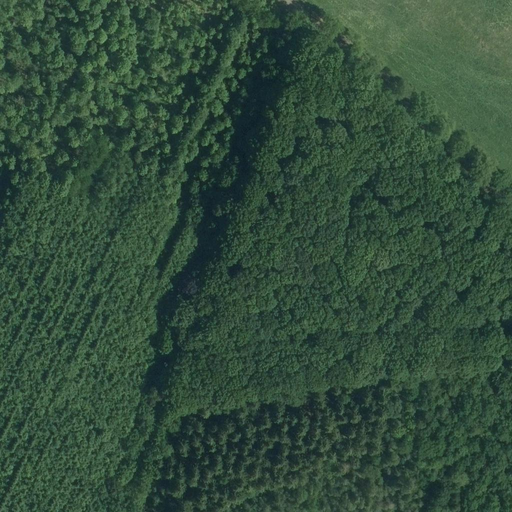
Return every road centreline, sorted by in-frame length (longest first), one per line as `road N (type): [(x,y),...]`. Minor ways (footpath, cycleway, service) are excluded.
road 1 (track): [(116,511),(303,15)]
road 2 (unclassified): [(285,0),(511,202)]
